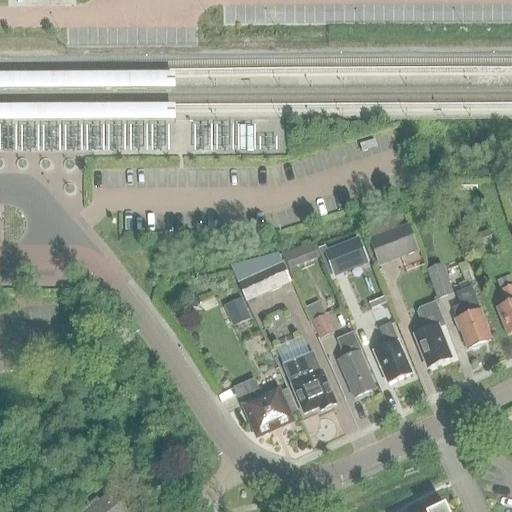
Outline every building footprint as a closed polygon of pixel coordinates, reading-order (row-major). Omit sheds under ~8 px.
[(174,75),(0,76),(0,90),(174,90),(174,75)] [(0,122),(174,121),(174,107),(0,107),(0,122)] [(379,236),(388,260),(416,249),(407,225),(379,236)] [(492,244),(488,231),(472,237),(477,250),(492,244)] [(366,262),(357,239),(322,253),(332,276),(343,272),(342,268),(353,264),(355,267),(366,262)] [(451,295),(441,266),(427,272),(437,301),(451,295)] [(260,273),(269,293),(280,289),(270,268),(260,273)] [(505,306),(495,309),(506,337),(511,334),(511,280),(510,276),(496,282),(505,306)] [(455,294),(460,306),(451,309),(455,320),(455,321),(456,323),(455,326),(456,329),(459,331),(466,351),(470,349),(473,350),(477,349),(479,346),(490,342),(479,312),(474,301),(468,283),(458,287),(460,293),(455,294)] [(191,298),(188,302),(188,306),(191,309),(196,309),(199,306),(199,301),(195,298),(191,298)] [(250,321),(241,300),(223,307),(232,328),(250,321)] [(427,369),(449,360),(443,345),(445,344),(438,328),(442,326),(434,305),(419,311),(418,314),(425,332),(412,337),(419,354),(421,353),(427,369)] [(311,323),(319,341),(334,334),(325,316),(311,323)] [(372,354),(379,371),(381,370),(388,385),(410,376),(387,327),(377,331),(384,349),(372,354)] [(350,336),(337,342),(345,360),(337,363),(353,400),(374,391),(350,336)] [(335,406),(328,389),(326,390),(311,355),(282,367),(303,415),(318,409),(319,412),(322,411),(326,411),(330,409),(332,407),(335,406)] [(268,435),(271,432),(291,423),(277,392),(242,407),(243,408),(243,412),(246,419),(249,421),(256,438),(258,437),(261,438),(268,435)] [(86,507),(89,511),(124,511),(112,495),(100,504),(96,499),(86,507)]
